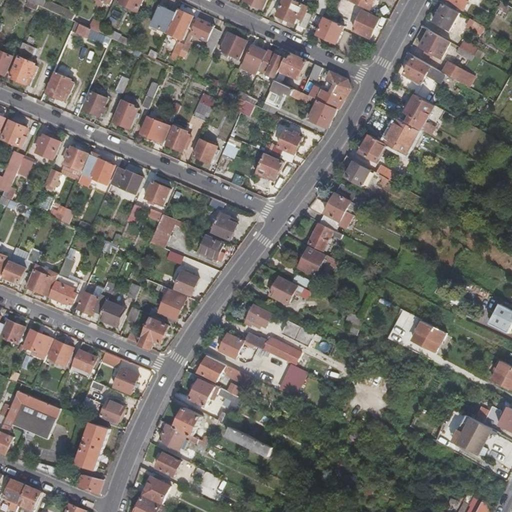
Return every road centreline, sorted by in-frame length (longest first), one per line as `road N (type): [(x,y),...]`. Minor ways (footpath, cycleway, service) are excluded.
road 1 (residential): [(276,220),(0,95)]
road 2 (residential): [(199,0),(372,80)]
road 3 (residential): [(171,367),(0,294)]
road 4 (tertiary): [(276,220),(171,367)]
road 5 (tertiary): [(372,80),(276,220)]
road 6 (tertiary): [(171,367),(109,507)]
